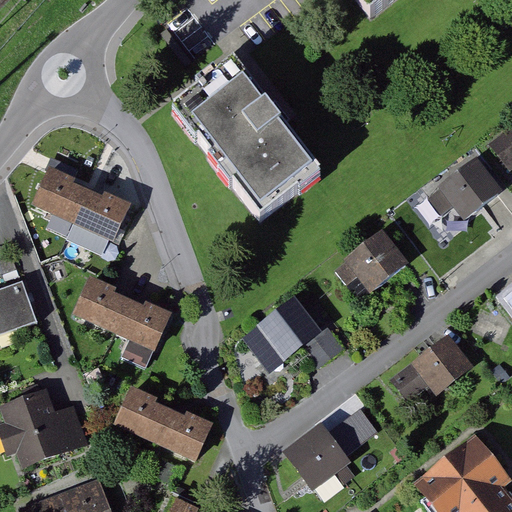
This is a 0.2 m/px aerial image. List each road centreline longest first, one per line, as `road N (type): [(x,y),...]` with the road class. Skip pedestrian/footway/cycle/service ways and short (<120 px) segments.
road 1 (residential): [(245,460),(200,338),(204,317),(154,173),(133,130),(79,90)]
road 2 (residential): [(245,460),(511,259)]
